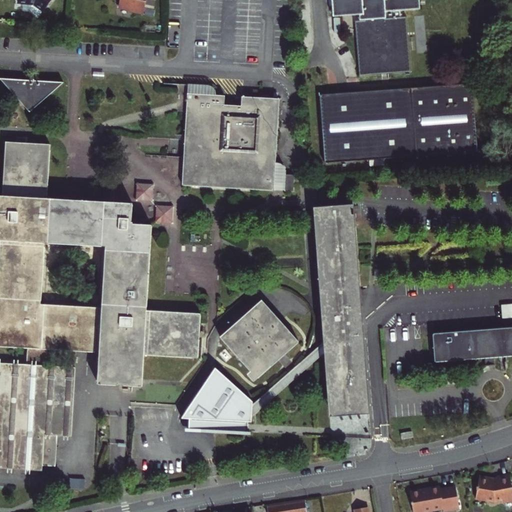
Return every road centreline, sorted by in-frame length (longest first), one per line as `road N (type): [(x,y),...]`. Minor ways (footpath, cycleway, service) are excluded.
road 1 (residential): [(381,465),(130,511)]
road 2 (residential): [(511,435),(381,465)]
